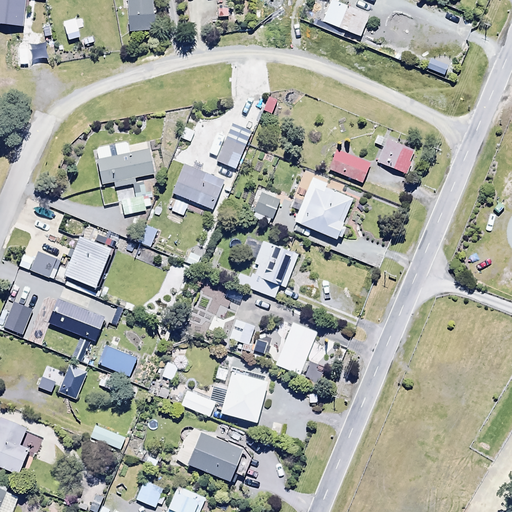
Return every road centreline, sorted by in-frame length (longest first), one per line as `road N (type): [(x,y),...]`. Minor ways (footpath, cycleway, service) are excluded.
road 1 (residential): [(471,147),(339,72),(283,53),(245,54),(111,88),(66,111),(43,134),(0,228)]
road 2 (tertiary): [(471,147),(322,511)]
